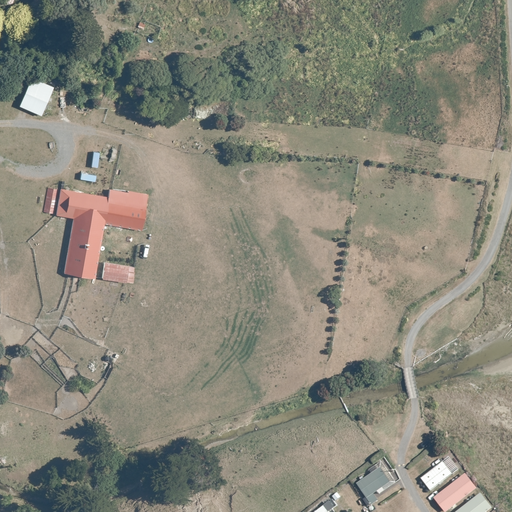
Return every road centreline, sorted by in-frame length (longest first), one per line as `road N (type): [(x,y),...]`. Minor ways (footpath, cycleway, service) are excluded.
road 1 (unclassified): [(430,511),(411,485),(403,449),(401,350),(421,315),(488,261),(511,162)]
road 2 (unclassified): [(511,133),(504,0)]
